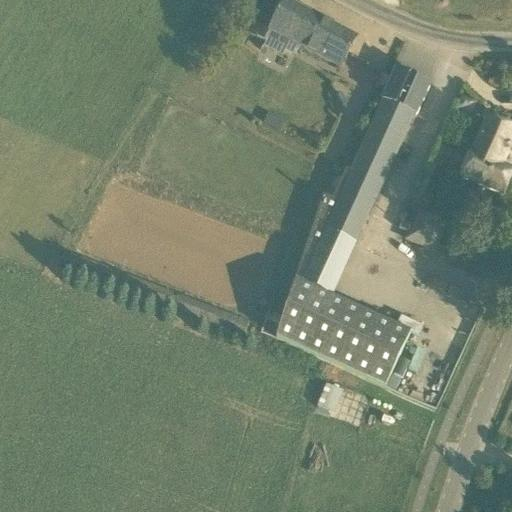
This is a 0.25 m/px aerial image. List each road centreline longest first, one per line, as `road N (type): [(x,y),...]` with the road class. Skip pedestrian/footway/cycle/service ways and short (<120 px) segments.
road 1 (unclassified): [(511,44),(424,35),(343,0)]
road 2 (tertiary): [(459,511),(511,352)]
